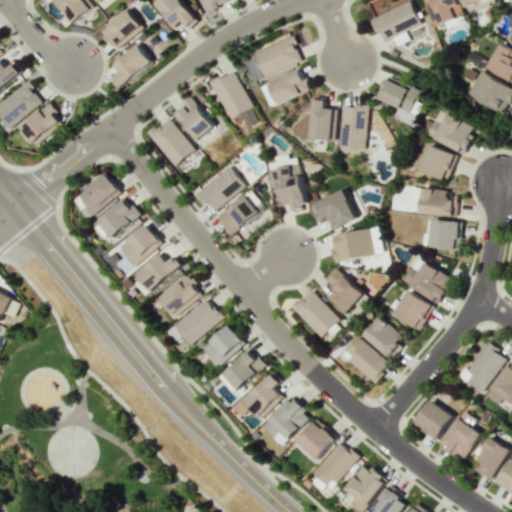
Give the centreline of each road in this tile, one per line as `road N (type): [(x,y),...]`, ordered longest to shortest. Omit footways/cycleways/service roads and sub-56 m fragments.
road 1 (residential): [(111,130),(310,368),(418,465),(487,511)]
road 2 (tertiary): [(0,192),(290,511)]
road 3 (residential): [(11,209),(215,41),(300,0)]
road 4 (residential): [(479,302),(375,428)]
road 5 (residential): [(479,302),(498,183)]
